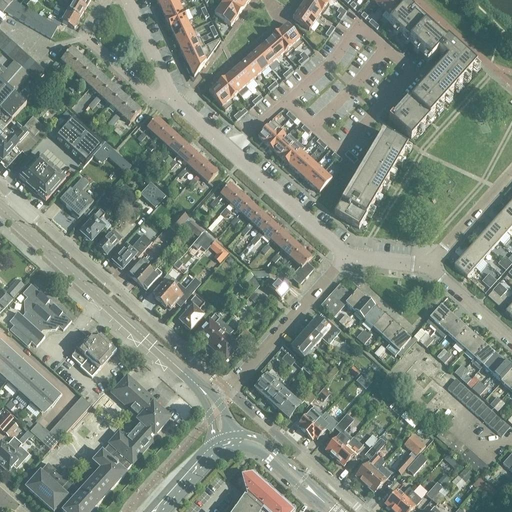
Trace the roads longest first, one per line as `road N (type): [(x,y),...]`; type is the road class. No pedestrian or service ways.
road 1 (residential): [(362,511),(228,390),(346,255)]
road 2 (unclassified): [(192,381),(200,366),(24,208)]
road 3 (unclassified): [(13,220),(192,381)]
road 4 (residential): [(346,255),(170,98)]
road 5 (residential): [(415,0),(511,87)]
road 6 (residential): [(432,266),(511,176)]
